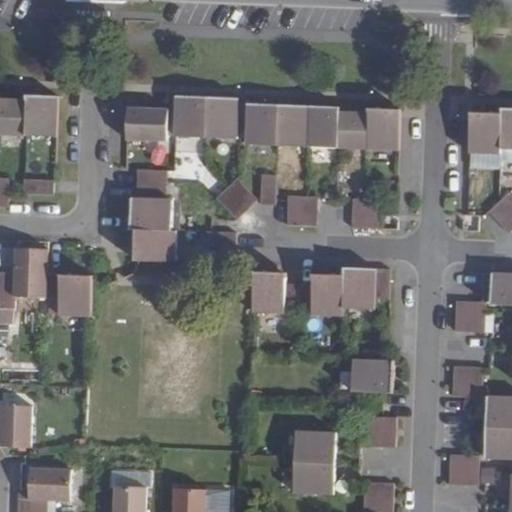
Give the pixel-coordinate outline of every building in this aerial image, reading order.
[(27,101),(26,136),(57,138),(58,97),(27,96),(27,101)] [(207,138),(208,97),(178,96),(176,137),(207,138)] [(239,98),(208,97),(207,138),(238,140),(239,98)] [(0,99),(0,135),(26,136),(27,101),(0,99)] [(278,145),(280,105),(247,103),(245,144),(278,145)] [(310,106),(280,105),(278,145),(308,147),(310,106)] [(341,107),(310,106),(308,147),(339,148),(340,113),(341,107)] [(168,110),(129,108),(128,139),(167,141),(168,110)] [(371,108),(371,114),(369,149),(401,150),(402,110),(371,108)] [(503,114),(502,149),(511,149),(511,109),(503,109),(503,114)] [(371,114),(340,113),(339,148),(369,149),(371,114)] [(501,154),(502,149),(503,114),(473,113),(471,153),(501,154)] [(134,170),(134,184),(163,185),(164,171),(134,170)] [(276,176),(263,175),(262,205),(275,205),(276,176)] [(0,179),(0,194),(9,195),(10,180),(0,179)] [(54,182),(25,180),(24,195),(53,196),(54,182)] [(222,190),(243,211),(253,200),(232,180),(222,190)] [(134,184),(133,199),(163,200),(163,185),(134,184)] [(232,221),(243,211),(222,190),(211,199),(232,221)] [(9,195),(0,194),(0,208),(8,209),(9,195)] [(511,196),(509,194),(499,203),(511,217),(511,196)] [(289,198),(289,211),(318,212),(320,198),(289,198)] [(163,200),(133,199),(128,199),(126,229),(133,229),(167,231),(168,200),(163,200)] [(354,200),(353,213),(383,215),(383,200),(354,200)] [(511,231),(511,217),(499,203),(488,214),(508,235),(511,231)] [(318,212),(289,211),(288,225),(318,227),(318,212)] [(383,215),(353,213),(353,227),(382,229),(383,215)] [(167,231),(133,229),(131,261),(171,263),(173,231),(167,231)] [(202,232),(202,247),(231,249),(232,234),(202,232)] [(47,299),(48,275),(49,249),(17,248),(16,274),(2,273),(1,303),(0,310),(15,310),(15,297),(47,299)] [(346,276),(344,309),(375,310),(375,299),(390,299),(391,271),(346,269),(346,276)] [(254,313),(299,315),(300,285),(287,285),(287,274),(256,273),(254,313)] [(300,285),(299,315),(344,316),(344,309),(346,276),(315,274),(314,286),(300,285)] [(511,274),(494,274),(492,305),(511,305),(511,274)] [(47,299),(47,305),(61,306),(61,316),(93,317),(93,277),(48,275),(47,299)] [(471,332),(472,302),(458,302),(457,332),(471,332)] [(487,304),(472,302),(471,332),(485,333),(487,304)] [(52,367),(75,368),(76,326),(53,326),(52,367)] [(394,394),(396,362),(355,360),(354,393),(394,394)] [(469,397),(470,367),(456,367),(454,397),(469,397)] [(484,368),(470,367),(469,397),(483,398),(484,368)] [(3,404),(30,405),(30,396),(3,394),(3,404)] [(488,428),(511,428),(511,397),(489,397),(488,428)] [(0,457),(8,458),(8,447),(32,448),(34,406),(2,405),(1,408),(0,408),(0,457)] [(382,449),(383,419),(368,418),(368,448),(382,449)] [(398,419),(383,419),(382,449),(397,449),(398,419)] [(511,459),(511,428),(488,428),(487,458),(511,459)] [(298,433),(297,463),(337,465),(338,434),(298,433)] [(466,486),(467,456),(452,456),(451,485),(466,486)] [(482,457),(467,456),(466,486),(480,486),(482,457)] [(337,465),(297,463),(296,494),(336,495),(337,465)] [(20,491),(19,511),(48,511),(48,501),(72,502),(73,470),(31,468),(30,491),(20,491)] [(117,487),(147,488),(148,473),(113,471),(112,487),(117,487)] [(379,511),(381,484),(367,484),(365,511),(379,511)] [(394,511),(395,485),(381,484),(379,511),(394,511)] [(146,511),(147,488),(117,487),(115,511),(146,511)] [(206,511),(207,490),(176,490),(175,511),(206,511)]
